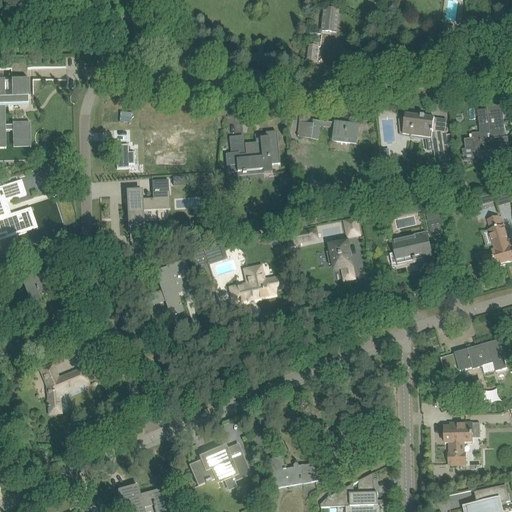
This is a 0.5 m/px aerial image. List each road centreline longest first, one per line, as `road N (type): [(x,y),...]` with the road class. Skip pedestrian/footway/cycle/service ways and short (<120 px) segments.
road 1 (residential): [(121,369),(246,324),(364,304),(418,326)]
road 2 (residential): [(121,369),(84,266),(85,120),(99,74)]
road 3 (residential): [(144,438),(405,331)]
road 4 (residential): [(511,75),(233,95)]
road 5 (residential): [(405,331),(410,511)]
road 6 (residential): [(0,509),(144,438)]
road 7 (residential): [(233,95),(130,2)]
road 8 (residential): [(233,95),(99,74)]
